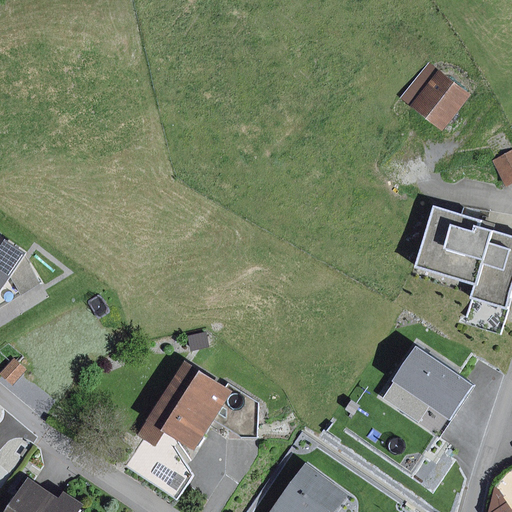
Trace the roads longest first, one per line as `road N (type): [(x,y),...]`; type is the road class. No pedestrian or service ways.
road 1 (residential): [(163,511),(47,434)]
road 2 (unclassified): [(472,511),(511,383)]
